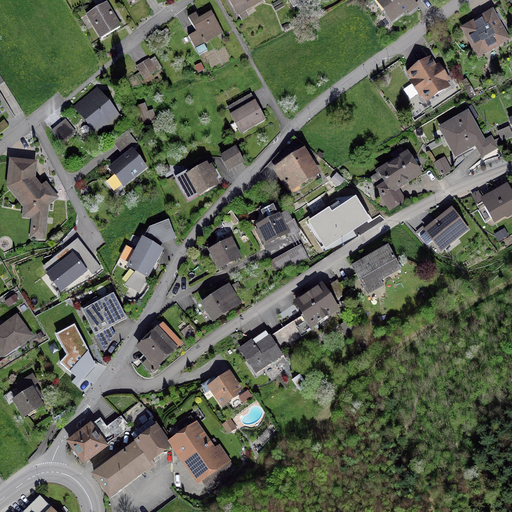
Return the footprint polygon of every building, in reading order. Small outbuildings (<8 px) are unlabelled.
[(262,0),(227,0),(234,10),(243,5),(244,7),(255,0),(261,0),(262,0)] [(413,5),(409,0),(380,0),(387,9),(383,11),(391,21),(407,9),(408,10),(409,11),(411,11),(412,10),(413,9),(414,8),(414,6),(413,5)] [(100,39),(119,28),(105,3),(86,15),(100,39)] [(194,15),(187,19),(195,33),(187,38),(193,48),(198,56),(206,51),(201,41),(220,31),(210,13),(198,20),(194,15)] [(507,39),(491,13),(480,19),(481,20),(476,23),(476,22),(462,30),(477,56),(507,39)] [(155,72),(148,60),(136,67),(143,79),(155,72)] [(436,70),(429,60),(408,74),(414,82),(411,84),(418,94),(421,93),(426,101),(447,87),(443,81),(446,79),(439,68),(436,70)] [(24,114),(0,76),(0,92),(17,119),(24,114)] [(469,98),(473,96),(465,81),(461,83),(469,98)] [(99,135),(118,119),(95,91),(76,106),(99,135)] [(240,134),(264,120),(254,102),(253,102),(249,96),(234,104),(238,111),(230,115),(240,134)] [(139,125),(149,122),(143,105),(133,109),(139,125)] [(455,156),(471,147),(469,144),(474,141),(482,155),(495,147),(491,139),(483,144),(466,114),(455,121),(459,127),(443,136),(455,156)] [(74,133),(65,121),(51,132),(61,144),(74,133)] [(502,141),(511,137),(508,129),(498,133),(502,141)] [(143,168),(131,153),(111,170),(122,184),(143,168)] [(235,166),(228,153),(220,157),(228,170),(235,166)] [(313,173),(302,155),(277,172),(288,189),(313,173)] [(395,189),(418,175),(406,155),(379,172),(385,182),(376,188),(389,209),(402,201),(395,189)] [(440,176),(450,171),(443,159),(434,165),(440,176)] [(32,180),(33,165),(11,163),(8,187),(25,207),(24,216),(34,217),(31,237),(42,238),(45,205),(54,198),(45,187),(40,191),(32,180)] [(161,176),(168,172),(165,166),(158,170),(161,176)] [(187,202),(216,185),(212,178),(216,176),(210,168),(207,169),(205,166),(187,177),(189,180),(178,186),(187,202)] [(332,187),(339,181),(330,171),(323,176),(328,182),(332,187)] [(511,196),(507,187),(490,197),(492,201),(484,206),(493,221),(503,215),(506,216),(509,214),(510,211),(511,209),(511,196)] [(357,197),(312,224),(326,246),(370,219),(357,197)] [(287,238),(298,231),(293,221),(291,222),(286,212),(277,217),(272,207),(261,213),(266,223),(258,227),(259,230),(256,232),(259,236),(262,235),(266,244),(285,234),(287,238)] [(465,228),(451,211),(425,232),(439,250),(465,228)] [(128,268),(146,277),(160,251),(154,248),(156,245),(151,243),(153,239),(150,229),(128,268)] [(498,242),(505,238),(501,232),(495,236),(498,242)] [(52,268),(45,274),(61,293),(89,270),(92,274),(101,267),(77,239),(48,262),(52,268)] [(218,268),(238,258),(229,242),(210,252),(212,255),(209,256),(211,261),(214,259),(218,268)] [(309,262),(300,246),(269,264),(278,278),(293,270),(309,262)] [(352,268),(363,288),(399,268),(387,248),(352,268)] [(310,327),(336,309),(321,287),(295,304),(303,315),(293,322),(272,336),(271,336),(281,350),(312,329),(310,327)] [(237,304),(227,289),(203,305),(213,320),(237,304)] [(84,312),(96,333),(110,325),(124,318),(113,297),(84,312)] [(0,355),(2,357),(15,348),(14,347),(21,342),(21,343),(30,336),(16,317),(0,328),(0,330),(1,332),(0,333),(0,355)] [(345,336),(355,330),(349,320),(339,327),(345,336)] [(74,325),(56,335),(67,355),(61,362),(77,376),(71,383),(76,387),(95,364),(74,325)] [(110,325),(96,333),(105,352),(116,337),(110,325)] [(162,328),(140,349),(145,355),(139,361),(150,373),(154,372),(159,367),(156,365),(178,344),(162,328)] [(281,355),(269,338),(267,336),(256,343),(257,345),(254,348),(250,343),(239,350),(249,365),(251,363),(257,371),(281,355)] [(239,390),(227,373),(219,378),(222,381),(217,384),(213,378),(201,387),(205,393),(210,390),(221,406),(235,396),(233,394),(239,390)] [(25,390),(36,383),(32,376),(20,383),(25,390)] [(23,417),(41,406),(37,400),(41,398),(35,390),(32,392),(31,390),(13,402),(23,417)] [(57,422),(59,425),(69,417),(65,411),(54,419),(57,422)] [(173,441),(206,489),(233,470),(213,441),(208,444),(195,425),(194,425),(190,419),(169,434),(173,440),(173,441)] [(69,443),(83,462),(113,439),(99,420),(69,443)] [(150,461),(169,446),(166,443),(170,440),(162,429),(158,431),(150,421),(131,435),(137,443),(93,476),(109,496),(144,470),(145,472),(153,466),(150,461)] [(228,434),(235,429),(229,421),(222,425),(228,434)] [(53,511),(39,497),(23,511),(53,511)]
